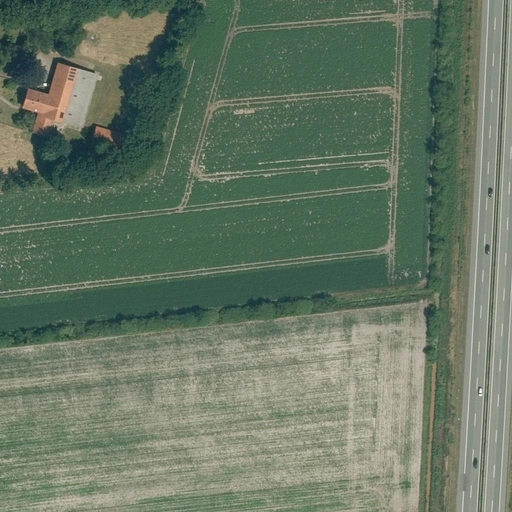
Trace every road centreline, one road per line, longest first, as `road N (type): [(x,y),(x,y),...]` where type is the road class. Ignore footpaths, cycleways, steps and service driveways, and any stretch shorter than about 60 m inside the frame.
road 1 (motorway): [(487,0),(461,511)]
road 2 (motorway): [(491,511),(511,150)]
